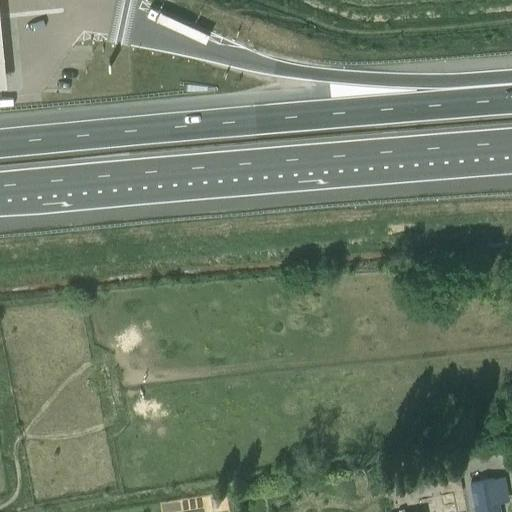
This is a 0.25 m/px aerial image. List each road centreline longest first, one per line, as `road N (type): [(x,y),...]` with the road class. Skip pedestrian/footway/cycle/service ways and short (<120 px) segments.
road 1 (motorway): [(0,187),(511,146)]
road 2 (motorway): [(469,103),(0,145)]
road 3 (motorway): [(469,103),(259,65)]
